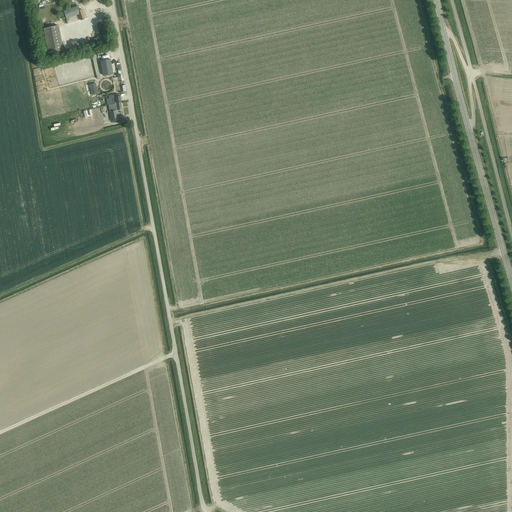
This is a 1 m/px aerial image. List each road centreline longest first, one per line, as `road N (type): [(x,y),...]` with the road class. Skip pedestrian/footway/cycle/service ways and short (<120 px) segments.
road 1 (unclassified): [(204,511),(111,0)]
road 2 (secondary): [(511,281),(436,0)]
road 3 (track): [(0,432),(176,353)]
